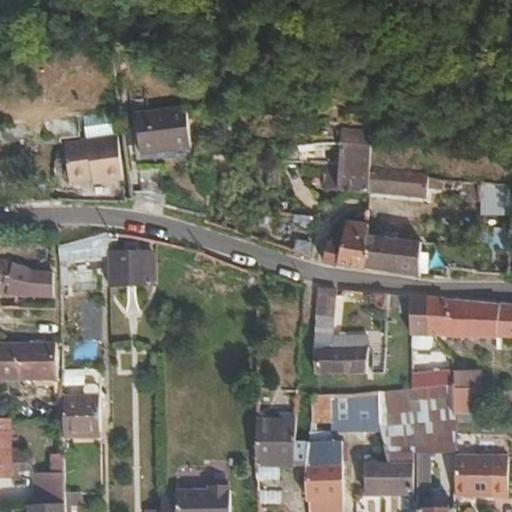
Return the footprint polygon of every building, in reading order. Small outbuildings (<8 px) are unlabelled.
[(191,109),(140,113),(143,154),(194,151),(191,109)] [(336,129),(335,166),(335,190),(341,190),(365,192),(365,170),(366,130),(336,129)] [(118,179),(117,136),(64,137),(64,174),(89,174),(101,174),(101,180),(118,179)] [(422,173),(365,170),(365,192),(422,195),(422,173)] [(481,215),(511,214),(511,183),(481,184),(481,215)] [(362,268),(363,233),(364,225),(341,221),(337,244),(323,241),(319,260),(331,263),(362,268)] [(508,252),(508,228),(475,225),(474,249),(508,252)] [(104,253),(103,233),(55,243),(56,258),(104,253)] [(414,276),(416,242),(363,233),(362,268),(402,275),(414,276)] [(508,273),(508,252),(474,249),(474,271),(508,273)] [(147,283),(146,252),(104,253),(104,284),(147,283)] [(26,298),(28,273),(4,263),(0,261),(0,293),(2,294),(26,298)] [(332,288),(315,286),(312,325),(323,325),(324,315),(330,315),(332,288)] [(382,301),(383,293),(372,292),(372,300),(382,301)] [(423,331),(422,296),(405,295),(406,330),(423,331)] [(511,304),(502,304),(422,296),(423,331),(426,331),(511,334),(511,304)] [(362,368),(361,344),(310,349),(311,374),(362,368)] [(0,378),(53,377),(52,345),(0,345),(0,378)] [(450,378),(447,365),(444,354),(425,356),(427,380),(450,378)] [(427,380),(425,356),(406,358),(408,382),(427,380)] [(476,382),(476,366),(447,365),(450,378),(451,382),(476,382)] [(98,392),(97,369),(70,370),(70,392),(98,392)] [(476,410),(477,383),(476,382),(451,382),(450,411),(453,411),(476,410)] [(377,414),(373,387),(306,395),(304,414),(309,418),(323,416),(323,420),(375,414),(377,414)] [(97,429),(96,397),(59,397),(59,407),(60,438),(78,437),(78,429),(97,429)] [(60,459),(60,438),(59,407),(42,407),(43,459),(60,459)] [(288,418),(254,418),(251,418),(251,463),(255,463),(255,488),(277,488),(278,463),(300,463),(302,443),(302,441),(289,440),(288,418)] [(97,437),(97,429),(78,429),(78,437),(97,437)] [(379,449),(378,441),(359,441),(360,459),(380,459),(379,449)] [(326,458),(326,442),(302,443),(300,463),(303,509),(338,509),(336,458),(326,458)] [(426,447),(412,448),(413,486),(427,486),(426,447)] [(505,495),(505,455),(452,454),(452,465),(451,494),(505,495)] [(406,458),(383,459),(384,487),(407,487),(406,458)] [(384,487),(383,459),(380,459),(360,459),(361,489),(384,487)] [(34,492),(65,494),(67,471),(35,469),(34,492)] [(225,511),(226,486),(222,486),(221,481),(202,481),(202,485),(171,485),(171,488),(156,488),(156,507),(156,511),(225,511)]
